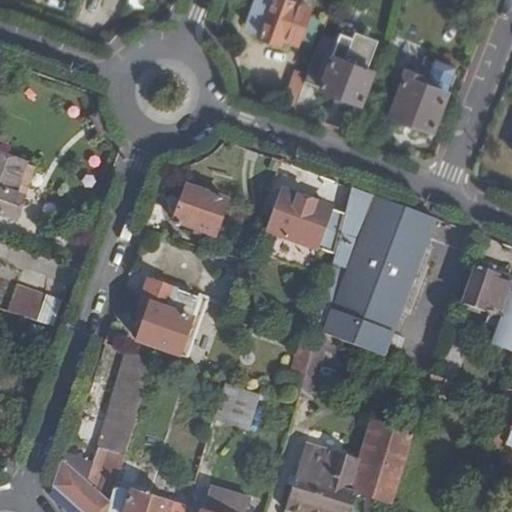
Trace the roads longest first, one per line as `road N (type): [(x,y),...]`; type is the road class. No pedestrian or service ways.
road 1 (residential): [(22,494),(155,131)]
road 2 (residential): [(441,193),(207,102)]
road 3 (residential): [(511,13),(441,193)]
road 4 (residential): [(125,81),(0,35)]
